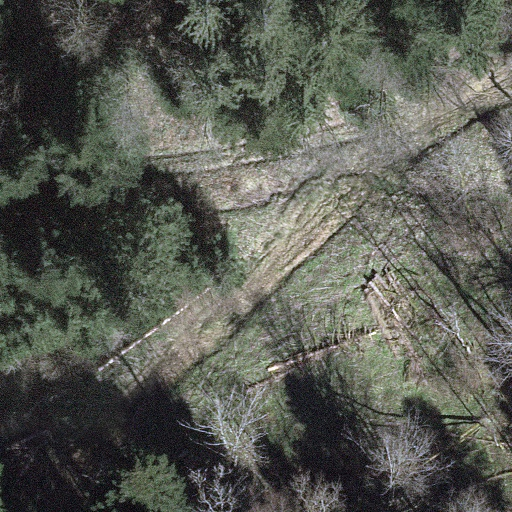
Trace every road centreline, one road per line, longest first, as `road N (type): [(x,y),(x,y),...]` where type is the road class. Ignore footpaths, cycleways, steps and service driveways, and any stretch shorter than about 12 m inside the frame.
road 1 (track): [(0,177),(374,142),(511,80)]
road 2 (track): [(374,142),(119,415),(71,511)]
